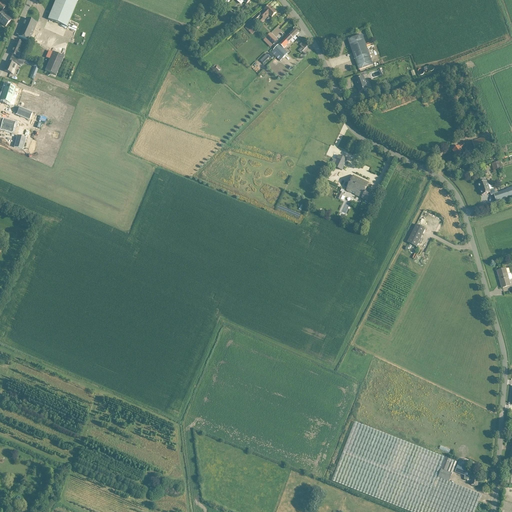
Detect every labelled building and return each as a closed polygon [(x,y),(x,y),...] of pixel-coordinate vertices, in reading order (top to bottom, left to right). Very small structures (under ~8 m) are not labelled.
[(77,0),(55,0),(48,20),(67,27),(77,0)] [(269,6),(266,10),(261,15),(260,14),(254,20),(260,26),(263,22),(262,21),(268,14),(272,18),(273,16),(276,13),(269,6)] [(2,12),(0,14),(0,22),(5,27),(11,21),(2,12)] [(37,23),(31,21),(26,19),(18,37),(29,41),(37,23)] [(295,29),(291,33),(279,45),(283,49),(299,33),(295,29)] [(362,35),(353,39),(348,40),(359,70),(373,65),(362,35)] [(19,58),(21,59),(23,55),(21,54),(23,49),(23,47),(21,46),(22,43),(17,41),(11,55),(19,58)] [(302,48),(298,51),(301,53),(304,50),(307,46),(303,42),(300,45),(302,48)] [(279,45),(273,51),(282,60),(288,54),(283,49),(279,45)] [(45,71),(56,76),(64,57),(53,53),(45,71)] [(262,62),(264,64),(272,58),(270,56),(262,62)] [(8,62),(4,71),(9,73),(13,75),(13,74),(14,74),(15,71),(15,70),(17,65),(16,65),(18,61),(15,60),(11,58),(9,62),(8,62)] [(34,68),(31,75),(35,77),(35,76),(36,75),(39,67),(35,65),(34,68)] [(363,76),(359,78),(354,80),(356,86),(357,85),(358,87),(357,87),(359,92),(367,90),(365,83),(366,82),(363,76)] [(6,87),(1,103),(12,107),(18,92),(6,87)] [(17,108),(14,114),(29,120),(31,114),(17,108)] [(0,120),(0,133),(7,136),(11,125),(0,120)] [(484,138),(472,142),(476,155),(488,151),(484,138)] [(17,141),(14,149),(24,153),(28,145),(17,141)] [(463,144),(457,148),(453,151),(458,158),(465,153),(463,150),(466,148),(463,144)] [(339,156),(333,167),(342,171),(347,159),(339,156)] [(492,171),(503,168),(501,161),(490,164),(492,171)] [(363,199),(370,202),(367,207),(372,210),(376,202),(372,200),(375,193),(367,189),(369,184),(353,176),(346,191),(355,195),(355,196),(362,199),(363,199)] [(486,182),(478,185),(482,196),(490,193),(491,195),(493,194),(495,193),(494,189),(489,191),(486,182)] [(495,193),(493,194),(496,202),(509,197),(509,198),(511,197),(511,187),(506,189),(506,190),(497,193),(495,193)] [(416,225),(408,243),(416,247),(425,230),(416,225)] [(506,269),(502,270),(497,272),(502,288),(510,286),(509,280),(510,280),(511,279),(511,278),(511,277),(511,275),(511,274),(510,274),(509,274),(507,274),(506,269)] [(354,422),(331,481),(408,511),(474,511),(481,496),(477,494),(449,483),(455,466),(456,463),(444,458),(354,422)] [(464,476),(467,470),(457,466),(455,473),(464,476),(464,480),(472,481),(471,486),(477,486),(478,477),(472,477),(464,476)]
